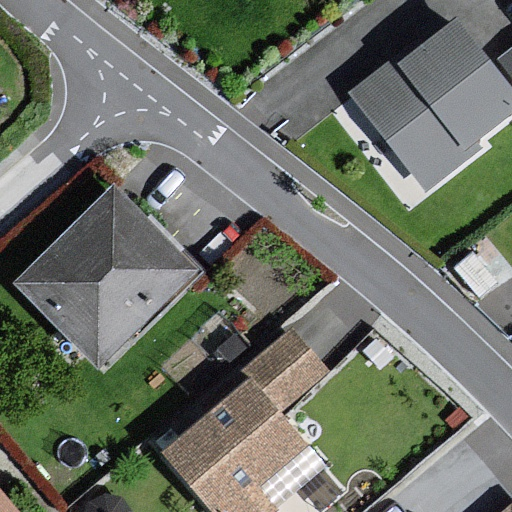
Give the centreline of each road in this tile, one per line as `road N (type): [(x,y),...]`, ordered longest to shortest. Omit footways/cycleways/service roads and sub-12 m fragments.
road 1 (residential): [(511,413),(387,292),(125,95)]
road 2 (residential): [(0,202),(125,95)]
road 3 (residential): [(125,95),(33,0)]
